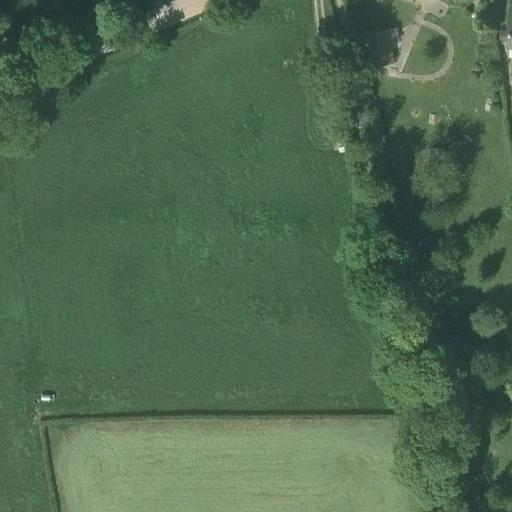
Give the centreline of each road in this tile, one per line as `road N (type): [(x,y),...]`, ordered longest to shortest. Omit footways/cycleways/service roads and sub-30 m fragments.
road 1 (track): [(443,511),(427,349),(335,0)]
road 2 (unclassified): [(0,97),(159,19)]
